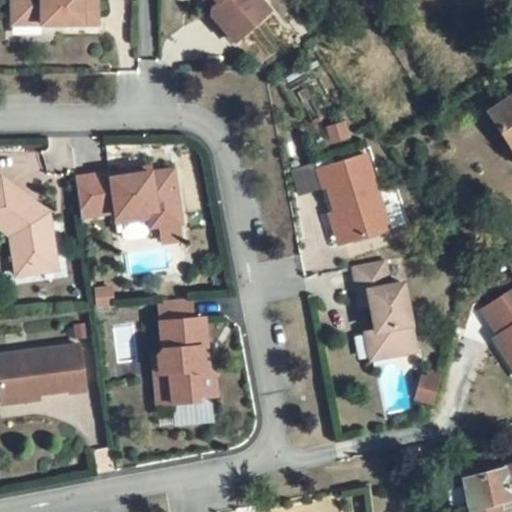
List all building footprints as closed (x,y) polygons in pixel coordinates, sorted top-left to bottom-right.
[(64,0),(64,24),(16,24),(16,60),(46,60),(46,56),(54,56),(54,60),(101,60),(101,0),(64,0)] [(229,0),(228,0),(193,0),(185,24),(207,32),(214,41),(210,44),(211,49),(234,76),(269,48),(229,0)] [(511,128),(489,144),(509,173),(511,170),(511,128)] [(363,190),(315,206),(321,224),(325,222),(344,278),(387,263),(363,190)] [(157,201),(83,212),(88,250),(122,246),(122,250),(156,250),(158,260),(164,260),(188,256),(180,204),(158,207),(157,201)] [(55,246),(8,212),(0,222),(0,257),(17,270),(23,308),(63,302),(55,246)] [(380,295),(349,301),(368,394),(413,385),(412,379),(399,317),(386,320),(380,295)] [(511,318),(479,343),(497,368),(493,371),(511,395),(511,318)] [(198,330),(165,333),(170,381),(167,386),(162,386),(166,436),(207,432),(207,428),(224,426),(222,404),(217,400),(207,401),(206,392),(211,391),(209,378),(214,377),(212,349),(200,350),(198,330)] [(414,397),(432,400),(437,373),(419,370),(414,397)] [(86,378),(3,390),(10,437),(47,431),(46,426),(78,422),(78,424),(93,422),(86,378)] [(511,461),(453,477),(461,511),(488,511),(487,506),(511,499),(511,461)]
